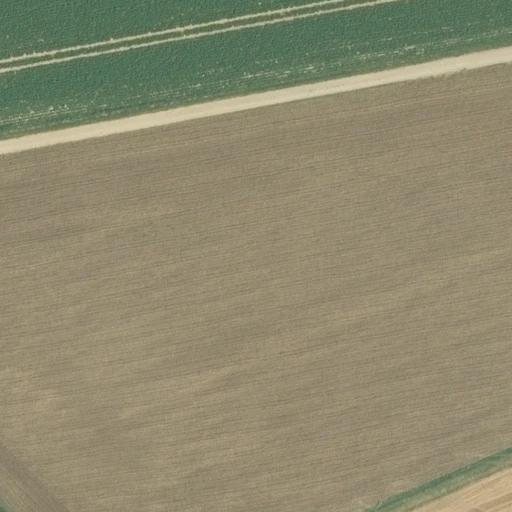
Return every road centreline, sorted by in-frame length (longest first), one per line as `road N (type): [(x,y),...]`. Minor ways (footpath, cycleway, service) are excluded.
road 1 (track): [(0,147),(511,56)]
road 2 (track): [(391,511),(511,463)]
